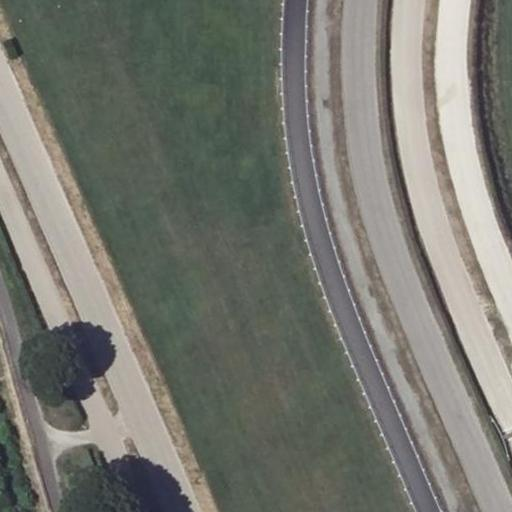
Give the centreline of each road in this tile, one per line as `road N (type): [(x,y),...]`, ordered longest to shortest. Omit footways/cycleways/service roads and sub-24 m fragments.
road 1 (unknown): [(359,0),(355,93),(373,202),(497,511)]
road 2 (unknown): [(429,511),(314,232),(296,147),(294,0)]
road 3 (unknown): [(324,0),(321,111),(347,245),(457,511)]
road 4 (unknown): [(0,90),(180,511)]
road 5 (unknown): [(511,416),(418,181),(405,81),(406,0)]
road 6 (unknown): [(138,511),(0,189)]
road 7 (unknown): [(451,0),(462,157),(511,304)]
road 8 (unknown): [(0,297),(59,511)]
